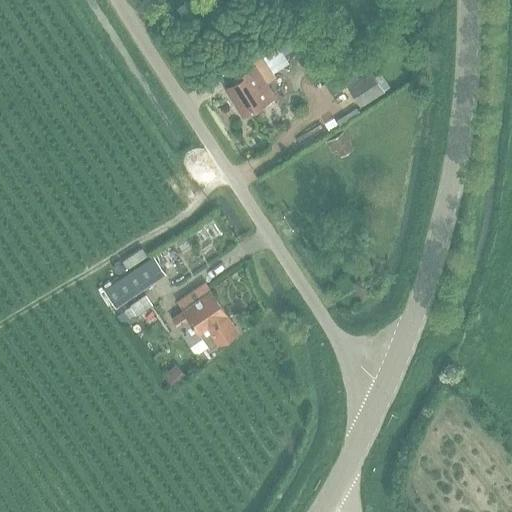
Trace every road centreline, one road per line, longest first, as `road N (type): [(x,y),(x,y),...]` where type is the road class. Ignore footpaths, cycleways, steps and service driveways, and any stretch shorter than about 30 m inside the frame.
road 1 (unclassified): [(382,385),(356,367),(119,0)]
road 2 (tertiary): [(382,385),(416,310),(453,173),(468,79),(467,0)]
road 3 (tertiary): [(329,508),(382,385)]
